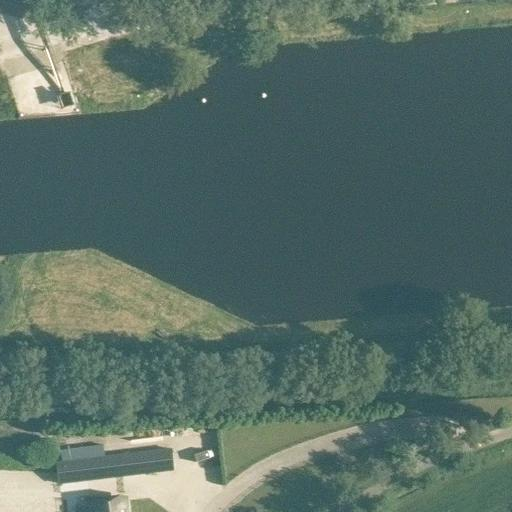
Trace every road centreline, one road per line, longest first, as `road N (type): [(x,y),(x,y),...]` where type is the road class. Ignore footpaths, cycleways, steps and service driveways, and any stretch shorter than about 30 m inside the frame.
road 1 (unclassified): [(0,50),(96,29),(511,0)]
road 2 (unclassified): [(342,511),(413,466),(511,429)]
